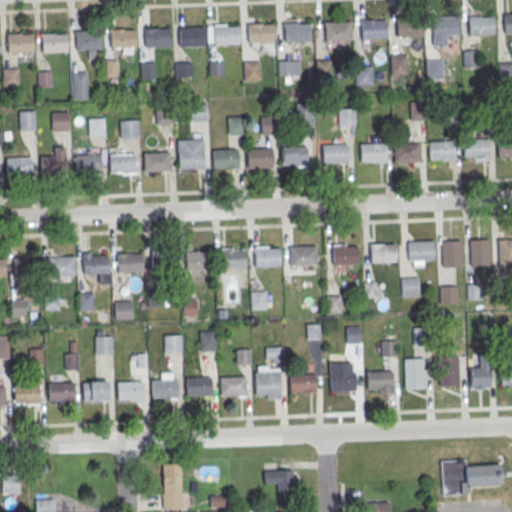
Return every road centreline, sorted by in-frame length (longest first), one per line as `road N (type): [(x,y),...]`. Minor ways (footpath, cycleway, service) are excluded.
road 1 (residential): [(511,198),(0,219)]
road 2 (residential): [(511,425),(0,445)]
